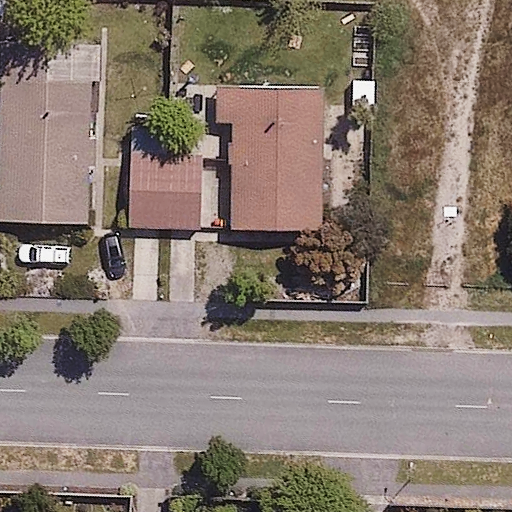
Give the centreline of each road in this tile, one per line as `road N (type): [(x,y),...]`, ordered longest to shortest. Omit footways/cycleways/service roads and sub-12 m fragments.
road 1 (residential): [(511,406),(0,391)]
road 2 (track): [(418,0),(467,163),(475,0)]
road 3 (track): [(467,163),(461,404)]
